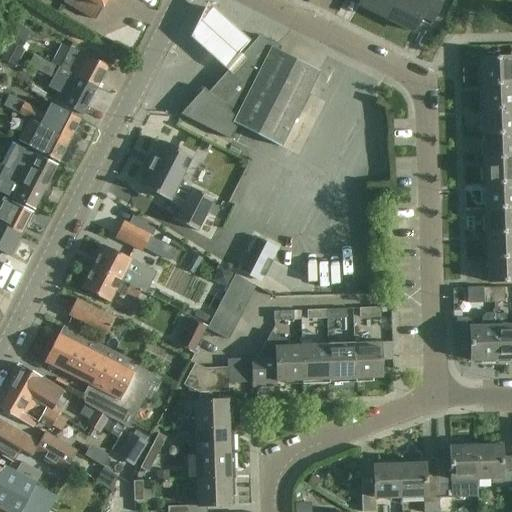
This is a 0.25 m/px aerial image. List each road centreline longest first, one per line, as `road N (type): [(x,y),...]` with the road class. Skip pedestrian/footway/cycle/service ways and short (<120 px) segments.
road 1 (unclassified): [(447,396),(431,89),(252,0)]
road 2 (tertiary): [(0,340),(175,0)]
road 3 (residential): [(275,511),(275,467),(447,396)]
